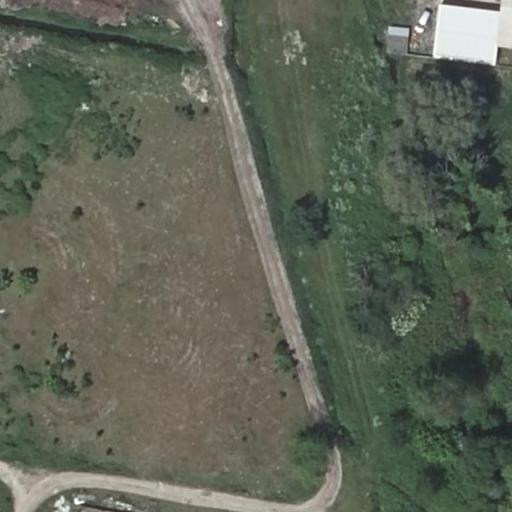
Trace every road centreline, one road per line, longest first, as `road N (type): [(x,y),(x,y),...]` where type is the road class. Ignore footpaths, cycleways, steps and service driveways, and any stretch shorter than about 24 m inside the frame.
road 1 (track): [(283,0),(374,460),(350,511)]
road 2 (track): [(237,511),(0,469)]
